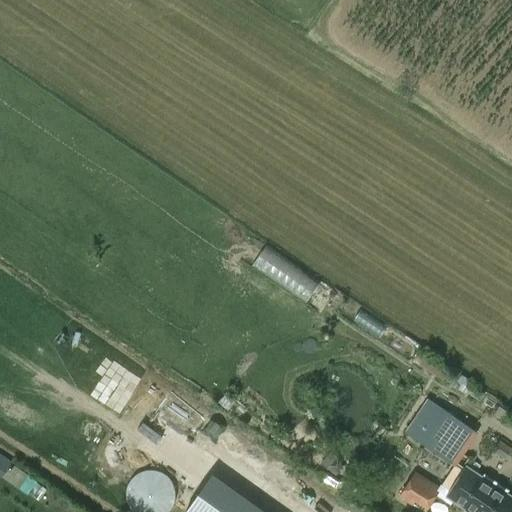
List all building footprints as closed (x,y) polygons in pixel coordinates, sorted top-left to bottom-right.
[(268,244),(254,264),(309,301),(322,281),(268,244)] [(452,370),(421,349),(413,361),(444,382),(452,370)] [(429,398),(418,414),(430,423),(418,439),(450,462),(472,429),(429,398)] [(506,461),(511,451),(511,448),(499,440),(492,452),(506,461)] [(0,477),(11,463),(0,455),(0,477)] [(21,487),(29,473),(12,463),(4,477),(21,487)] [(511,511),(511,497),(467,467),(451,491),(448,489),(446,491),(442,489),(438,494),(451,503),(454,499),(473,511),(511,511)] [(168,511),(170,511),(174,503),(176,495),(174,487),(170,479),(164,474),(156,471),(147,471),(139,474),(132,479),(128,487),(127,495),(128,503),(132,511),(133,511),(168,511)] [(422,511),(427,511),(438,494),(442,489),(416,471),(399,496),(422,511)] [(265,511),(216,475),(188,511),(265,511)]
